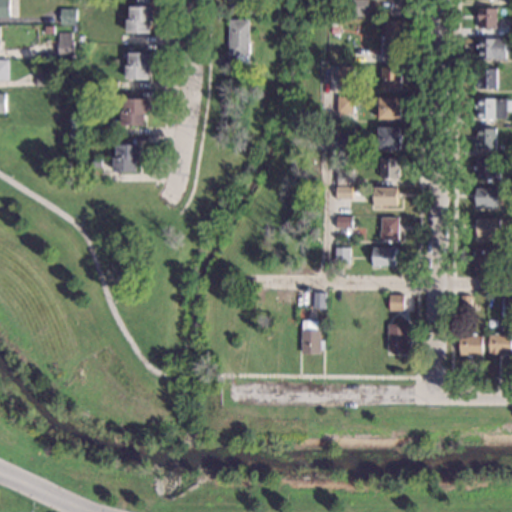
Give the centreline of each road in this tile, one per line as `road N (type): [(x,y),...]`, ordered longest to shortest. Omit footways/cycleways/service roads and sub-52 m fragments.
road 1 (residential): [(434,391),(441,0)]
road 2 (residential): [(511,392),(232,391)]
road 3 (residential): [(169,200),(193,87),(194,0)]
